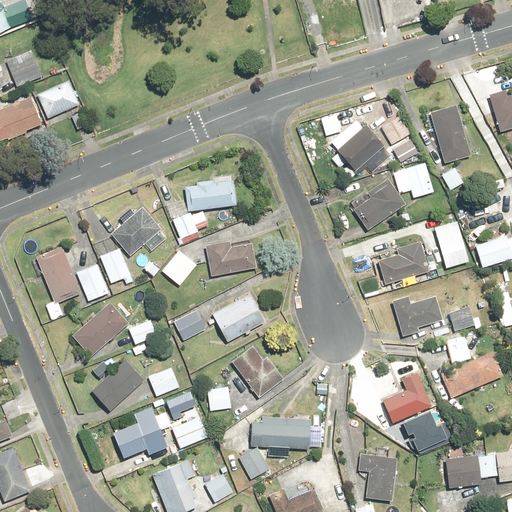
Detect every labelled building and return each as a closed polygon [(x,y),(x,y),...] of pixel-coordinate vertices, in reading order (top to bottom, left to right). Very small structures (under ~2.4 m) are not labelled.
[(348,0),(318,0),(322,15),(350,10),(348,0)] [(6,8),(12,27),(34,21),(28,2),(6,8)] [(0,34),(9,29),(1,9),(2,8),(0,5),(0,34)] [(22,56),(9,61),(18,87),(45,77),(35,52),(22,56)] [(68,82),(36,96),(46,120),(79,106),(68,82)] [(503,90),(485,96),(497,134),(511,128),(511,94),(505,97),(503,90)] [(28,99),(0,110),(0,144),(39,129),(28,99)] [(455,105),(427,113),(442,164),(469,157),(455,105)] [(81,111),(73,115),(79,131),(88,127),(81,111)] [(412,132),(401,114),(379,128),(390,146),(412,132)] [(382,147),(362,126),(331,154),(350,176),(382,147)] [(413,139),(395,147),(403,163),(420,154),(413,139)] [(428,164),(396,172),(401,192),(412,190),(414,197),(435,192),(428,164)] [(456,166),(442,174),(452,191),(465,183),(456,166)] [(351,210),(364,230),(403,205),(385,178),(364,193),(368,199),(351,210)] [(185,186),(188,211),(237,204),(233,180),(214,182),(214,179),(197,181),(197,184),(185,186)] [(169,206),(181,237),(210,225),(205,212),(193,217),(191,214),(188,215),(182,201),(169,206)] [(143,203),(112,230),(132,253),(163,226),(143,203)] [(459,220),(436,226),(448,267),(470,261),(459,220)] [(509,235),(477,245),(484,268),(511,259),(511,238),(510,239),(509,235)] [(203,246),(209,277),(253,269),(248,244),(229,248),(227,241),(203,246)] [(375,262),(382,285),(426,272),(417,242),(394,249),(396,256),(375,262)] [(60,247),(33,258),(53,304),(79,294),(60,247)] [(122,249),(101,257),(112,284),(125,279),(127,283),(135,280),(122,249)] [(199,265),(181,251),(164,271),(182,286),(199,265)] [(102,264),(79,273),(90,300),(110,292),(103,273),(105,272),(102,264)] [(210,316),(225,343),(262,322),(247,295),(210,316)] [(406,297),(390,302),(400,337),(417,332),(416,328),(440,320),(432,297),(408,304),(406,297)] [(51,303),(48,304),(54,320),(64,316),(60,304),(53,307),(51,303)] [(107,303),(69,336),(88,358),(126,324),(107,303)] [(471,306),(450,313),(456,331),(477,324),(471,306)] [(206,329),(197,311),(176,322),(185,340),(206,329)] [(153,320),(131,329),(137,345),(159,336),(153,320)] [(466,334),(448,339),(455,363),(472,358),(466,334)] [(250,346),(229,362),(257,398),(283,378),(266,356),(261,360),(250,346)] [(490,351),(437,373),(448,398),(501,376),(490,351)] [(124,360),(89,391),(108,412),(143,380),(124,360)] [(172,368),(150,376),(158,397),(180,388),(172,368)] [(380,401),(390,424),(429,407),(414,373),(399,379),(404,391),(380,401)] [(231,387),(209,389),(211,410),(233,409),(231,387)] [(134,425),(109,434),(119,460),(143,451),(145,456),(164,449),(148,408),(130,415),(134,425)] [(430,413),(404,424),(415,449),(421,453),(453,440),(446,424),(436,428),(430,413)] [(251,420),(250,444),(308,447),(309,417),(262,414),(262,420),(251,420)] [(202,416),(173,428),(181,449),(211,437),(202,416)] [(0,442),(11,438),(4,421),(0,422),(0,442)] [(258,447),(239,457),(251,479),(270,469),(258,447)] [(12,448),(0,452),(0,497),(2,503),(30,491),(12,448)] [(511,451),(493,454),(497,481),(511,479),(511,451)] [(389,503),(394,459),(358,455),(357,471),(367,472),(363,500),(389,503)] [(473,455),(442,459),(446,488),(477,484),(473,455)] [(186,462),(150,476),(163,511),(185,511),(197,508),(186,480),(192,478),(186,462)] [(225,473),(206,484),(215,502),(235,492),(225,473)] [(282,489),(267,496),(273,511),(320,511),(311,489),(286,499),(282,489)]
